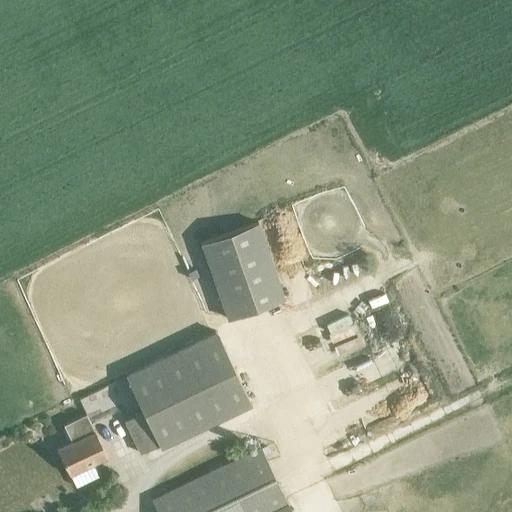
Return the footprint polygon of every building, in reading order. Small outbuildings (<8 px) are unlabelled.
[(201,242),(228,318),(285,298),(258,222),(201,242)] [(362,305),(368,318),(383,311),(377,298),(362,305)] [(357,371),(407,350),(395,321),(351,340),(348,333),(337,338),(342,350),(347,347),(357,371)] [(126,375),(143,411),(125,420),(140,453),(159,444),(160,447),(251,404),(216,331),(126,375)] [(58,448),(70,473),(107,456),(94,430),(86,414),(64,424),(72,441),(58,448)] [(341,440),(345,451),(362,445),(358,434),(341,440)] [(322,450),(326,460),(343,453),(339,443),(322,450)] [(291,511),(287,503),(260,448),(152,500),(157,511),(291,511)]
